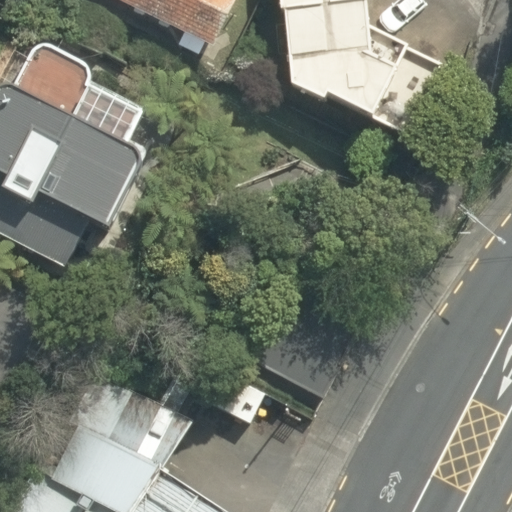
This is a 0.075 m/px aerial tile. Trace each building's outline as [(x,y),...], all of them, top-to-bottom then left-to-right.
[(92,0),(204,58),(233,0),(92,0)] [(366,0),(268,0),(275,80),(400,137),(433,64),(370,35),(366,0)] [(93,94),(103,68),(13,34),(0,69),(0,229),(14,235),(5,257),(59,278),(78,228),(104,238),(151,117),(93,94)] [(309,429),(367,301),(285,263),(226,391),(309,429)] [(99,371),(63,427),(8,511),(223,511),(171,473),(198,427),(99,371)]
